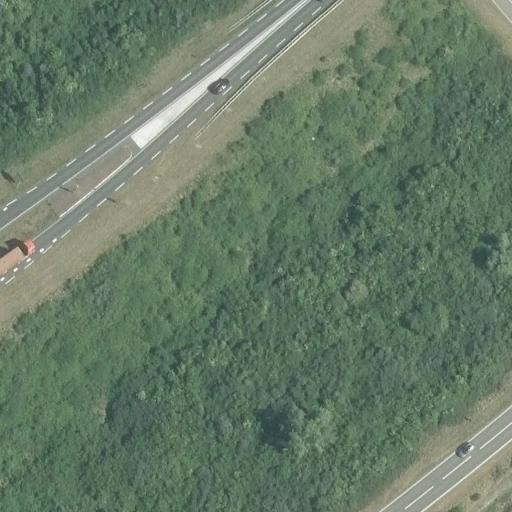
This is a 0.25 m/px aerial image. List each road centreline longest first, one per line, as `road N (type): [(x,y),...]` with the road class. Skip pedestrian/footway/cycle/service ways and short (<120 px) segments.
road 1 (primary): [(0,268),(145,152),(255,42)]
road 2 (primary): [(255,42),(0,219)]
road 3 (primary): [(402,511),(511,424)]
